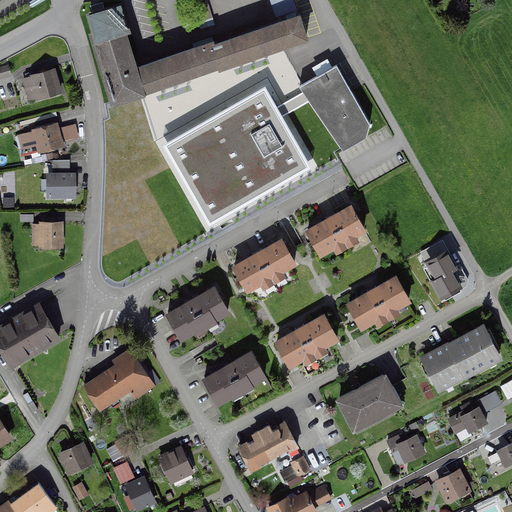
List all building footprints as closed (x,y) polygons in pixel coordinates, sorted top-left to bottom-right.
[(190,0),(197,22),(211,18),(205,0),(190,0)] [(295,10),(291,0),(270,0),(276,16),(295,10)] [(102,12),(100,6),(92,9),(94,14),(90,15),(96,33),(92,35),(113,103),(141,95),(140,93),(133,69),(121,30),(125,29),(118,6),(117,6),(117,7),(102,12)] [(219,65),(219,68),(305,38),(297,16),(214,45),(212,42),(133,69),(140,93),(219,65)] [(365,137),(369,124),(335,65),(298,87),(342,151),(365,137)] [(0,77),(10,75),(7,67),(0,68),(0,77)] [(25,74),(26,78),(23,79),(29,100),(37,97),(37,98),(59,92),(53,70),(31,76),(30,73),(25,74)] [(265,81),(162,139),(209,221),(312,163),(265,81)] [(141,115),(139,109),(114,115),(120,141),(146,135),(143,124),(146,123),(144,114),(141,115)] [(60,145),(54,125),(17,136),(21,149),(37,145),(39,150),(60,145)] [(69,175),(68,175),(67,160),(52,161),(53,175),(47,176),(48,196),(73,195),(72,175),(69,175)] [(363,230),(355,216),(354,216),(349,207),(307,231),(320,254),(363,230)] [(40,223),(40,224),(32,224),(32,245),(40,245),(40,246),(60,246),(60,223),(40,223)] [(293,263),(280,240),(233,266),(246,290),(293,263)] [(394,277),(348,304),(361,327),(408,300),(394,277)] [(227,311),(213,288),(166,314),(180,338),(227,311)] [(17,316),(18,318),(0,328),(0,347),(1,349),(2,348),(12,365),(37,350),(35,346),(45,340),(47,344),(57,338),(38,304),(17,316)] [(323,315),(276,342),(289,365),(336,338),(323,315)] [(498,358),(481,326),(422,357),(439,389),(451,382),(450,380),(485,362),(486,364),(498,358)] [(264,376),(250,352),(203,379),(216,402),(264,376)] [(100,372),(102,376),(85,387),(98,407),(129,386),(132,390),(130,391),(134,398),(159,382),(151,371),(146,374),(133,355),(105,373),(103,370),(100,372)] [(397,403),(390,390),(382,374),(338,397),(353,426),(397,403)] [(478,400),(485,412),(498,405),(491,393),(478,400)] [(27,404),(32,412),(37,410),(32,401),(27,404)] [(471,435),(469,431),(485,422),(477,407),(472,410),(468,403),(460,407),(464,414),(462,412),(448,419),(460,441),(471,435)] [(0,447),(13,439),(0,418),(0,447)] [(415,422),(408,426),(412,434),(419,431),(415,422)] [(239,448),(250,468),(295,444),(284,424),(239,448)] [(386,441),(397,464),(422,452),(415,436),(405,441),(402,434),(386,441)] [(122,455),(134,447),(128,436),(115,444),(122,455)] [(502,460),(505,465),(511,461),(511,442),(497,450),(498,452),(491,455),(487,457),(490,463),(494,461),(495,464),(502,460)] [(73,446),(72,444),(66,446),(68,449),(60,453),(70,475),(80,471),(79,467),(90,462),(81,443),(73,446)] [(170,481),(191,472),(179,447),(159,457),(170,481)] [(285,483),(308,470),(302,459),(292,464),(292,465),(279,472),(285,483)] [(458,470),(437,481),(447,500),(468,490),(458,470)] [(136,508),(153,501),(143,478),(126,486),(136,508)] [(418,494),(430,487),(427,482),(411,491),(414,497),(419,494),(418,494)] [(46,495),(38,483),(0,510),(0,511),(42,511),(53,504),(46,495)] [(323,486),(309,493),(316,505),(329,498),(323,486)] [(79,498),(86,494),(83,489),(76,493),(79,498)] [(294,496),(293,499),(288,502),(293,511),(313,511),(315,511),(305,493),(297,497),(294,496)] [(268,507),(270,511),(293,511),(288,502),(286,498),(268,507)]
